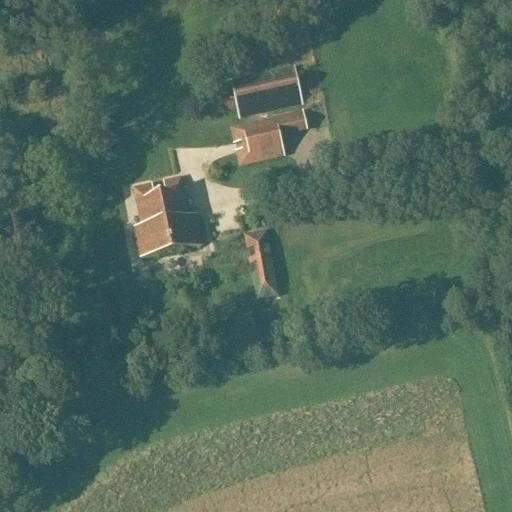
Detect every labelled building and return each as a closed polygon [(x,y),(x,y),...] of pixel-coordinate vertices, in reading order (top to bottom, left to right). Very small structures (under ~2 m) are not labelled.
[(231,83),(233,89),(237,109),(240,119),(302,105),(294,69),(236,82),(231,83)] [(233,89),(210,93),(214,114),(237,109),(233,89)] [(249,151),(237,154),(240,168),(284,158),(280,140),(279,137),(276,122),(274,122),(232,132),(235,145),(235,146),(247,143),(249,151)] [(134,192),(141,228),(135,229),(141,262),(202,250),(196,217),(189,218),(182,182),(163,186),(164,193),(154,195),(153,188),(134,192)] [(242,235),(255,304),(278,300),(266,231),(242,235)]
